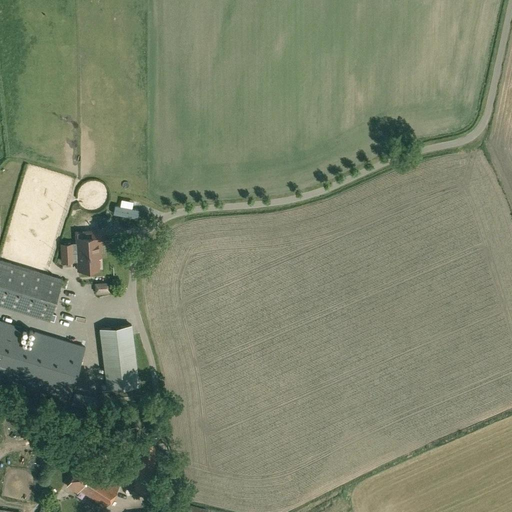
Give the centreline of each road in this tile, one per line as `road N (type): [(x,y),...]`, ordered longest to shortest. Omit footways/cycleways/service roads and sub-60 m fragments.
road 1 (unclassified): [(135,314),(136,252),(168,213),(305,193),(388,158),(470,137),(509,0)]
road 2 (track): [(135,314),(149,366),(163,511)]
